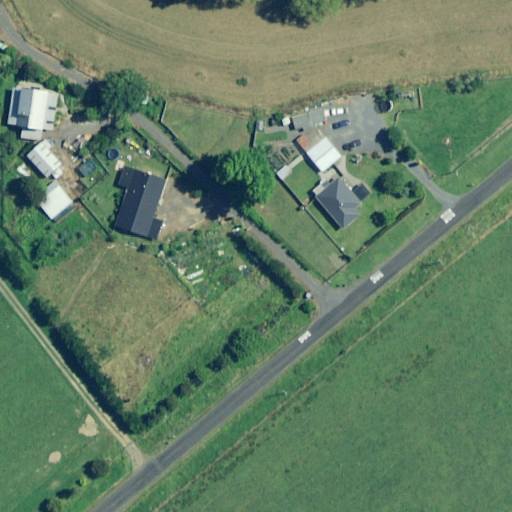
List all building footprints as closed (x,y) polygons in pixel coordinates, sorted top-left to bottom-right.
[(54,131),(59,94),(13,87),(8,125),(23,127),(21,139),(41,142),(43,130),(54,131)] [(304,133),(318,129),(317,125),(327,122),(324,108),(292,117),(296,130),(303,129),(304,133)] [(292,128),(276,129),(277,141),(292,140),(292,128)] [(342,156),(319,130),(295,139),(323,172),(342,156)] [(43,141),(27,156),(47,179),(64,165),(43,141)] [(92,157),(78,168),(87,179),(100,168),(92,157)] [(292,172),(285,164),(276,172),(282,180),(292,172)] [(166,181),(126,167),(120,186),(129,189),(116,227),(156,241),(163,222),(153,219),(166,181)] [(361,184),(351,192),(340,179),(317,199),(344,231),(362,215),(357,209),(362,205),(371,196),(361,184)] [(74,202),(57,180),(34,198),(52,220),(74,202)] [(310,195),(299,182),(293,187),(304,200),(310,195)]
